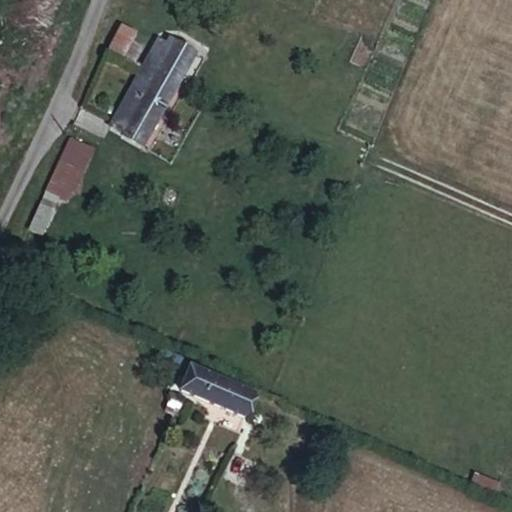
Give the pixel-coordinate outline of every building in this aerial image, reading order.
[(147,146),(196,54),(170,40),(168,45),(158,41),(114,126),(127,133),(126,136),(147,146)] [(67,195),(90,144),(71,134),(47,186),(49,187),(62,193),(67,195)] [(44,232),(62,193),(49,187),(31,227),(44,232)] [(193,368),(194,364),(167,345),(160,360),(190,374),(193,368)] [(257,397),(193,368),(190,374),(183,390),(247,418),(257,397)]
